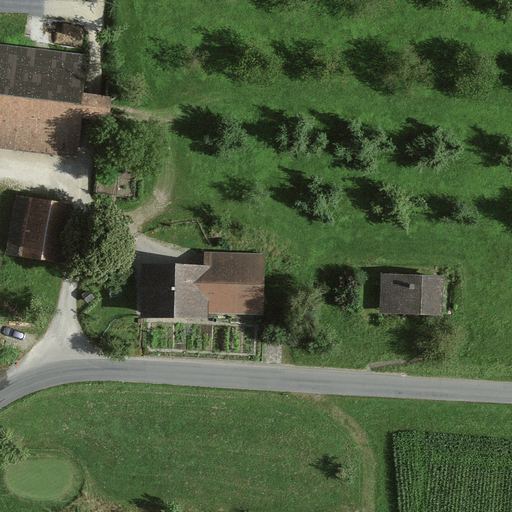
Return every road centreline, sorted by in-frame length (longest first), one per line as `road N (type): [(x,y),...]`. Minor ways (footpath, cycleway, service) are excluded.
road 1 (unclassified): [(0,395),(38,378),(92,369),(511,393)]
road 2 (track): [(100,0),(66,372)]
